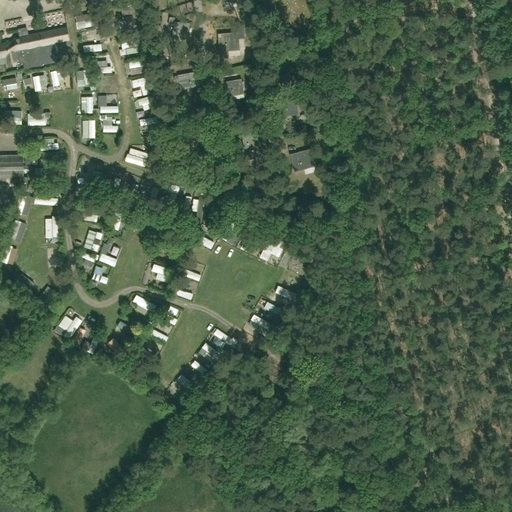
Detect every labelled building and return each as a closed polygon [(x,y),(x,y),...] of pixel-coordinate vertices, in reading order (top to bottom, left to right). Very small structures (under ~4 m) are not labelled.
[(127,28),(138,24),(132,5),(120,9),(127,28)] [(188,38),(189,23),(174,22),(173,37),(188,38)] [(0,44),(0,64),(19,61),(20,63),(23,63),(24,68),(73,58),(67,28),(15,38),(13,41),(0,44)] [(237,32),(217,34),(219,51),(239,49),(237,32)] [(130,67),(140,68),(140,42),(123,42),(123,57),(130,57),(130,67)] [(273,69),(289,70),(289,55),(274,55),(273,69)] [(61,85),(60,78),(64,77),(63,68),(52,70),(55,86),(61,85)] [(79,70),(79,86),(90,85),(89,69),(79,70)] [(178,75),(181,90),(196,87),(193,72),(178,75)] [(37,92),(43,91),(39,74),(34,75),(37,92)] [(241,79),(226,82),(228,96),(244,94),(241,79)] [(140,90),(140,98),(147,98),(146,84),(137,85),(138,90),(140,90)] [(95,113),(94,93),(83,94),(83,113),(95,113)] [(296,99),(302,99),(302,93),(292,94),(292,100),(281,101),(282,116),(298,115),(296,99)] [(46,112),(29,112),(29,125),(47,124),(46,112)] [(8,117),(9,125),(21,125),(20,116),(8,117)] [(151,126),(150,118),(142,119),(143,127),(151,126)] [(85,119),(85,138),(96,138),(96,119),(85,119)] [(103,123),(104,131),(118,131),(118,122),(103,123)] [(200,128),(185,130),(187,145),(202,143),(200,128)] [(242,135),(243,150),(259,149),(258,134),(242,135)] [(58,139),(41,141),(42,149),(59,147),(58,139)] [(145,167),(149,153),(131,148),(127,162),(145,167)] [(315,166),(310,150),(290,155),(295,172),(305,169),(304,167),(314,164),(314,166),(315,166)] [(0,156),(0,176),(23,176),(22,156),(0,156)] [(319,172),(310,174),(311,182),(321,180),(319,172)] [(21,193),(15,211),(22,213),(28,195),(21,193)] [(36,205),(53,205),(52,195),(35,195),(36,205)] [(206,217),(210,204),(205,202),(201,215),(206,217)] [(104,209),(99,213),(104,220),(109,217),(104,209)] [(22,242),(28,222),(16,219),(10,238),(22,242)] [(235,225),(226,241),(232,245),(241,229),(235,225)] [(102,250),(104,232),(91,231),(91,239),(88,239),(87,249),(102,250)] [(217,246),(219,241),(205,234),(202,240),(217,246)] [(6,255),(16,258),(20,244),(10,241),(6,255)] [(244,251),(258,258),(262,249),(248,242),(244,251)] [(269,245),(264,262),(273,265),(279,248),(269,245)] [(84,253),(83,265),(96,266),(97,254),(84,253)] [(104,254),(101,260),(116,266),(119,260),(104,254)] [(200,264),(208,268),(211,261),(202,258),(200,264)] [(155,274),(164,277),(166,271),(157,269),(155,274)] [(94,280),(108,286),(112,279),(97,273),(94,280)] [(243,275),(239,282),(247,286),(251,279),(243,275)] [(153,282),(164,285),(166,279),(155,276),(153,282)] [(134,301),(150,312),(155,306),(139,294),(134,301)] [(59,324),(74,335),(82,323),(68,313),(59,324)] [(180,325),(181,320),(167,315),(165,320),(180,325)] [(77,334),(83,339),(89,332),(83,326),(77,334)] [(156,330),(153,336),(169,344),(172,338),(156,330)] [(220,331),(217,336),(225,341),(228,337),(220,331)] [(210,345),(205,349),(209,354),(206,357),(209,360),(217,354),(210,345)] [(197,362),(194,367),(203,372),(205,368),(197,362)]
